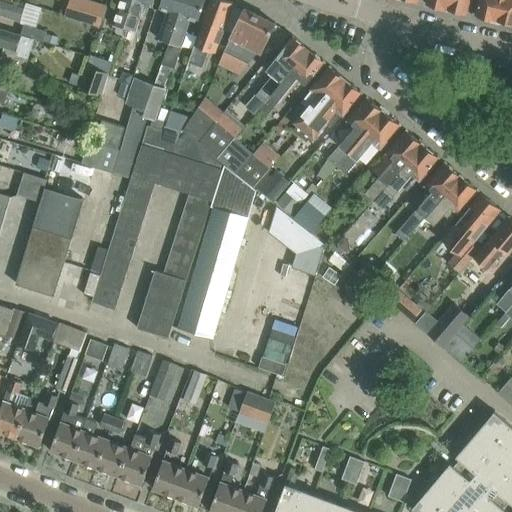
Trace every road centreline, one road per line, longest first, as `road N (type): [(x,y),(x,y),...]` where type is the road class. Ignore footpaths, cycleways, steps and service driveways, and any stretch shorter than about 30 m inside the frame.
road 1 (residential): [(511,182),(386,81),(379,63),(390,19)]
road 2 (residential): [(511,52),(390,19)]
